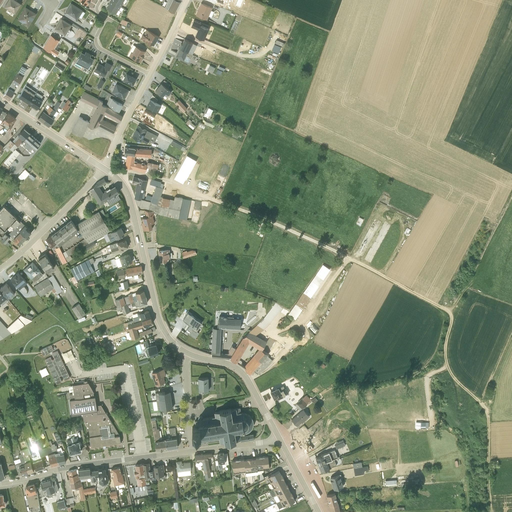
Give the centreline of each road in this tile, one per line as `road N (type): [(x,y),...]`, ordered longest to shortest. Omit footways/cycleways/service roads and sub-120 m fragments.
road 1 (track): [(205,193),(310,235),(448,308),(445,359),(486,410),(490,511)]
road 2 (residential): [(188,352),(156,313),(129,194),(117,175)]
road 3 (residential): [(190,452),(0,482)]
road 4 (residential): [(0,268),(102,165)]
road 5 (residential): [(279,439),(237,367),(188,352)]
road 6 (residential): [(102,165),(0,99)]
